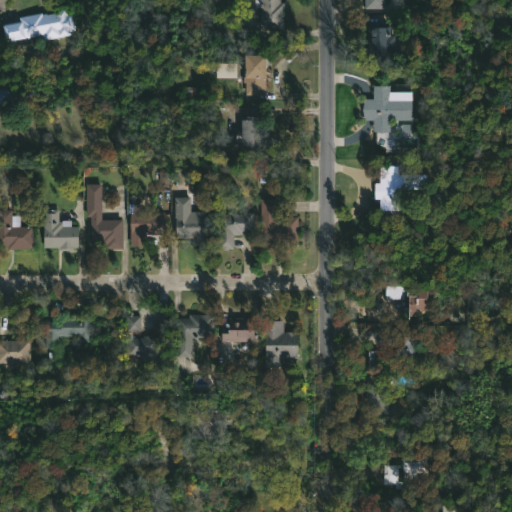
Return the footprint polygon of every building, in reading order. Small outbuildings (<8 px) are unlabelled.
[(283,0),(283,3),(286,3),(286,30),(259,30),(259,8),(255,8),(255,0),(283,0)] [(387,0),(387,9),(366,8),(366,0),(387,0)] [(67,6),(69,14),(70,14),(72,18),(74,17),(77,28),(69,30),(71,35),(7,51),(1,27),(22,21),(21,17),(42,11),(43,15),(46,14),(47,16),(55,14),(54,9),(67,6)] [(394,27),(394,37),(398,37),(397,57),(366,57),(366,44),(369,44),(370,26),(394,27)] [(269,73),(268,79),(266,79),(266,95),(244,94),(245,77),(248,77),(248,56),(269,57),(269,73)] [(235,78),(236,63),(216,63),(216,78),(235,78)] [(389,84),(389,91),(412,91),(412,119),(391,119),(391,131),(374,131),(374,118),(365,119),(365,98),(374,98),(374,84),(389,84)] [(18,100),(0,104),(0,89),(15,86),(18,100)] [(260,116),(259,157),(237,157),(238,144),(233,144),(233,130),(238,130),(238,119),(243,119),(243,116),(260,116)] [(410,125),(400,125),(401,133),(411,133),(410,125)] [(422,174),(421,189),(400,188),(399,209),(397,209),(397,214),(381,213),(381,197),(375,197),(376,182),(380,182),(381,165),(398,165),(398,173),(422,174)] [(187,197),(187,212),(213,212),(212,245),(189,245),(189,238),(172,238),(172,197),(182,197),(182,168),(195,168),(195,189),(187,197)] [(280,178),(280,184),(271,184),(271,178),(257,178),(258,168),(290,168),(290,178),(280,178)] [(101,185),(101,219),(122,220),(122,248),(106,248),(106,243),(101,243),(101,241),(90,241),(90,216),(85,216),(85,183),(101,184),(101,185)] [(0,196),(11,196),(11,215),(18,215),(18,227),(30,227),(31,249),(5,249),(5,247),(0,247),(0,196)] [(278,221),(286,222),(286,217),(299,217),(299,242),(278,242),(278,248),(263,248),(263,199),(278,199),(278,221)] [(54,206),(54,209),(57,209),(57,222),(60,222),(60,220),(69,220),(69,226),(77,226),(76,247),(72,247),(72,251),(57,251),(57,248),(41,248),(41,209),(47,209),(47,206),(54,206)] [(166,217),(165,233),(147,232),(147,246),(130,245),(130,211),(166,212),(166,217)] [(231,250),(216,250),(216,214),(241,215),(241,212),(251,212),(251,235),(232,235),(231,250)] [(432,290),(430,320),(402,319),(403,299),(380,298),(380,286),(403,287),(403,289),(432,290)] [(142,328),(142,332),(133,332),(133,337),(143,337),(143,335),(161,335),(162,362),(139,362),(139,357),(125,357),(125,335),(128,335),(128,331),(123,331),(122,314),(142,314),(142,328)] [(86,317),(86,343),(74,343),(74,337),(55,336),(55,347),(43,347),(43,321),(58,321),(58,317),(86,317)] [(211,319),(211,338),(194,338),(194,357),(174,357),(175,318),(211,319)] [(233,341),(218,341),(218,326),(227,326),(227,319),(254,319),(254,341),(233,341)] [(285,320),(285,331),(304,331),(304,358),(282,358),(282,367),(266,367),(265,320),(285,320)] [(424,337),(423,359),(399,359),(399,356),(390,356),(390,339),(400,340),(400,337),(424,337)] [(27,363),(0,363),(0,340),(27,340),(27,363)] [(378,414),(364,415),(363,384),(364,384),(364,377),(384,376),(386,414),(378,414)] [(207,440),(194,440),(192,410),(205,409),(207,440)] [(425,446),(424,490),(400,490),(400,484),(382,484),(382,465),(400,465),(400,446),(425,446)]
